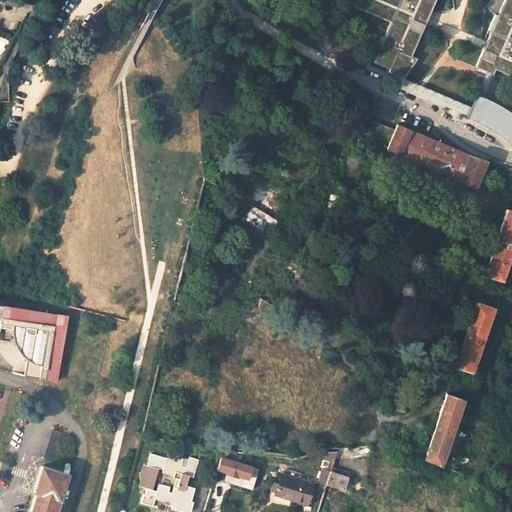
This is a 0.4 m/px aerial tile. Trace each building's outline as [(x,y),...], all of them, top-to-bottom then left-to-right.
[(396,75),(402,77),(424,20),(431,0),(343,0),(342,4),(389,22),(383,37),(381,36),(375,54),(376,54),(373,63),(390,69),(389,72),(396,75)] [(511,0),(488,0),(485,3),(494,12),(484,38),(487,39),(484,46),(477,64),(489,69),(491,64),(511,73),(511,0)] [(485,74),(478,92),(485,95),(492,76),(493,71),(487,69),(485,74)] [(394,81),(470,110),(471,111),(474,104),(421,84),(402,77),(396,75),(394,81)] [(511,137),(511,116),(507,112),(483,98),(485,95),(478,92),(474,104),(471,111),(470,110),(466,119),(486,128),(505,141),(507,143),(511,137)] [(411,130),(398,124),(394,131),(387,148),(400,154),(411,130)] [(468,154),(411,130),(400,154),(475,187),(487,161),(468,154)] [(252,205),(244,220),(269,234),(278,219),(252,205)] [(511,248),(511,212),(503,210),(483,277),(502,283),(511,248)] [(453,289),(436,282),(429,298),(446,305),(453,289)] [(446,305),(429,298),(426,304),(444,311),(446,305)] [(12,337),(12,339),(12,342),(14,346),(17,352),(20,356),(26,360),(24,376),(55,381),(66,317),(48,313),(48,309),(0,300),(0,338),(8,340),(8,337),(12,337)] [(493,309),(473,302),(455,360),(474,367),(493,309)] [(463,399),(446,393),(431,440),(425,458),(442,465),(454,428),(459,414),(463,399)] [(405,399),(396,397),(394,410),(403,411),(405,399)] [(65,434),(53,430),(44,457),(57,461),(65,434)] [(235,452),(223,450),(217,469),(227,472),(224,481),(252,489),(259,468),(233,461),(235,452)] [(337,451),(326,451),(324,458),(333,461),(334,459),(337,451)] [(182,459),(183,457),(168,453),(166,458),(150,453),(147,465),(145,464),(142,473),(140,473),(142,482),(140,486),(147,488),(145,494),(143,494),(140,503),(152,507),(155,498),(172,503),(171,506),(191,511),(193,502),(191,501),(195,488),(186,485),(189,476),(193,477),(198,459),(189,456),(186,467),(180,466),(182,459)] [(56,511),(68,474),(42,465),(34,491),(36,492),(29,511),(56,511)] [(313,484),(282,474),(275,494),(307,504),(313,484)]
